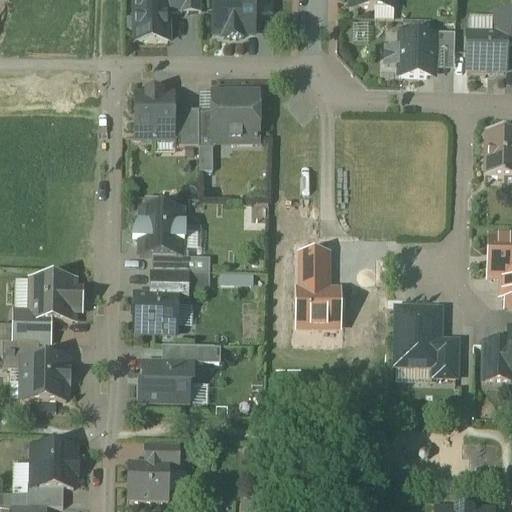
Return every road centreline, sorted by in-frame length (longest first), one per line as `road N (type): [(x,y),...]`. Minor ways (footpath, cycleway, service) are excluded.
road 1 (residential): [(315,67),(109,69),(103,511)]
road 2 (residential): [(462,107),(457,289),(467,324)]
road 3 (residential): [(462,107),(363,105),(337,96),(315,67)]
